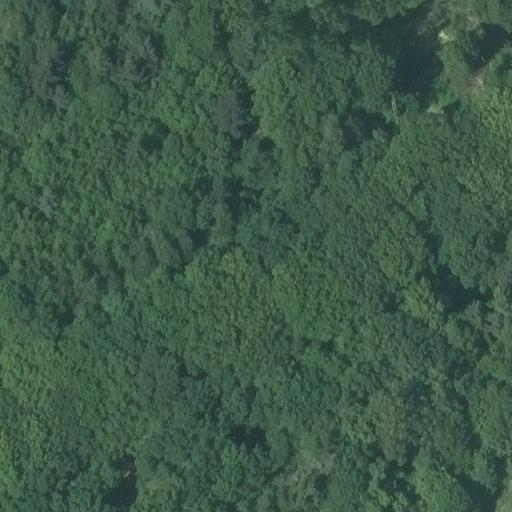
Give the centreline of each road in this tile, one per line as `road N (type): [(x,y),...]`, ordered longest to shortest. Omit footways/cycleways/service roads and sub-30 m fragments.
road 1 (unclassified): [(0,452),(511,179)]
road 2 (unclassified): [(229,511),(511,357)]
